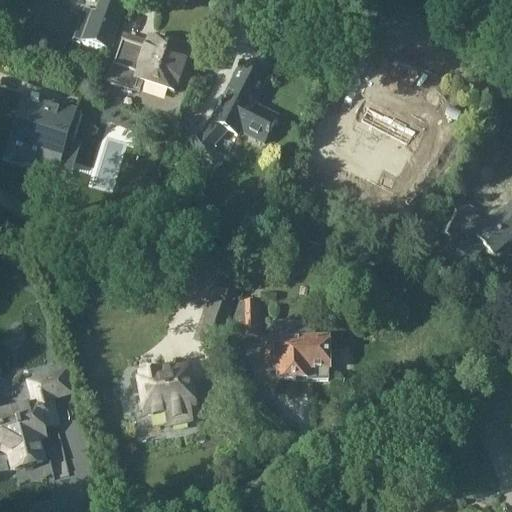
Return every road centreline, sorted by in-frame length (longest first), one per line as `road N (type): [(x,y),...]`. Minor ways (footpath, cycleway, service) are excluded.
road 1 (residential): [(206,511),(511,361)]
road 2 (residential): [(511,90),(353,0)]
